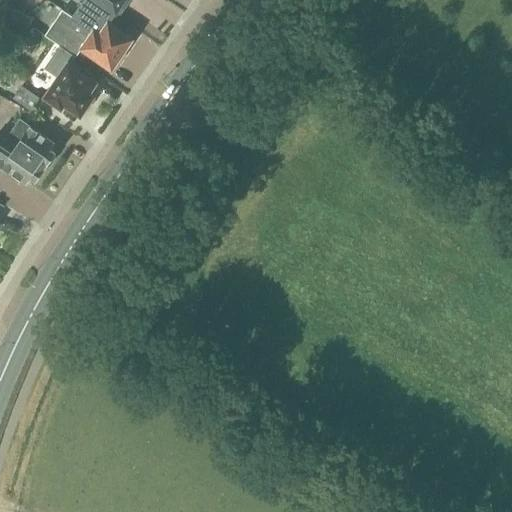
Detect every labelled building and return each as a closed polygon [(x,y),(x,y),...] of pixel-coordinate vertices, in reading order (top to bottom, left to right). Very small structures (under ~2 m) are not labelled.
[(63,8),(62,9),(92,32),(93,31),(99,36),(114,16),(115,17),(117,14),(120,16),(130,0),(83,0),(78,8),(73,15),(63,8)] [(111,23),(115,17),(114,16),(99,36),(93,31),(92,32),(62,9),(45,33),(61,44),(76,55),(82,46),(111,67),(132,39),(111,23)] [(66,68),(47,97),(63,107),(65,103),(81,114),(92,97),(87,94),(95,82),(71,66),(77,56),(76,55),(61,44),(52,58),(66,68)] [(0,87),(4,89),(10,77),(0,72),(0,87)] [(35,111),(44,98),(24,84),(16,97),(35,111)] [(7,139),(45,166),(55,151),(48,146),(53,140),(32,126),(31,126),(21,119),(14,131),(13,130),(7,139)] [(7,139),(6,140),(0,136),(0,164),(3,167),(4,167),(25,181),(28,175),(35,180),(45,166),(7,139)]
